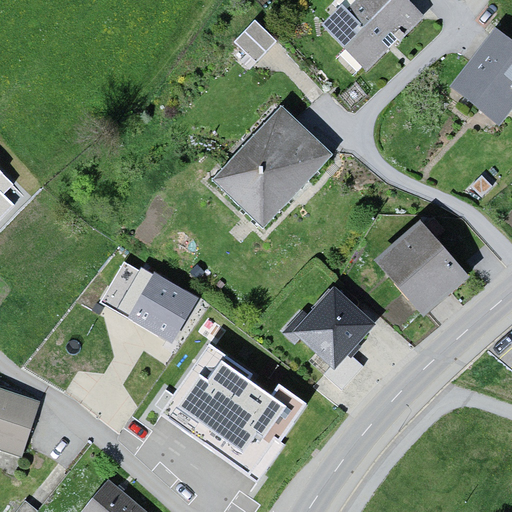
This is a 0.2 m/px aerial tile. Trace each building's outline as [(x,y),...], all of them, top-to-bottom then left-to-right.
[(366,67),(417,16),(401,0),(349,0),(324,25),(366,67)] [(275,42),(253,21),(234,42),(256,62),(275,42)] [(511,102),(511,46),(496,34),(454,86),(498,120),(511,102)] [(327,155),(281,112),(217,179),(263,223),(327,155)] [(13,184),(0,171),(0,219),(13,205),(3,195),(13,184)] [(463,276),(420,227),(380,261),(424,310),(463,276)] [(125,260),(102,302),(170,341),(194,299),(125,260)] [(372,326),(332,290),(293,333),(333,369),(372,326)] [(251,373),(208,344),(160,413),(258,482),(283,446),(278,442),(304,404),(278,386),(270,397),(246,380),(251,373)] [(35,404),(0,392),(0,445),(19,451),(35,404)] [(139,511),(108,486),(85,511),(139,511)]
